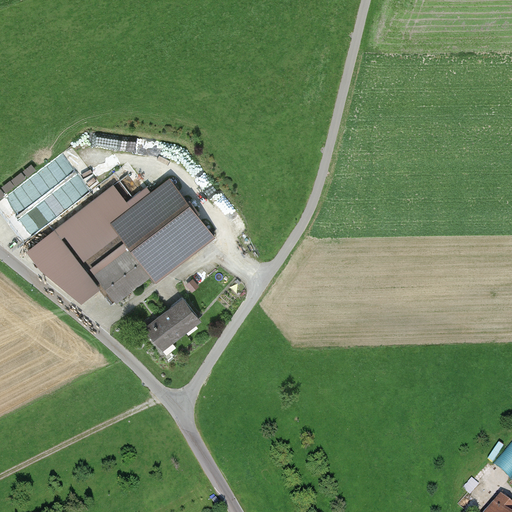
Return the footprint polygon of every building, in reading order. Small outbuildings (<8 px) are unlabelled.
[(131,205),(111,220),(127,241),(153,274),(157,280),(217,235),(171,175),(131,205)] [(111,220),(131,205),(114,182),(27,249),(42,268),(83,300),(103,285),(90,269),(127,241),(111,220)] [(153,274),(127,241),(90,269),(103,285),(116,302),(153,274)] [(182,299),(142,328),(161,354),(201,325),(182,299)] [(511,443),(496,459),(509,473),(511,470),(511,443)] [(472,490),(479,479),(471,474),(464,485),(472,490)] [(511,511),(511,508),(499,498),(487,511),(511,511)]
